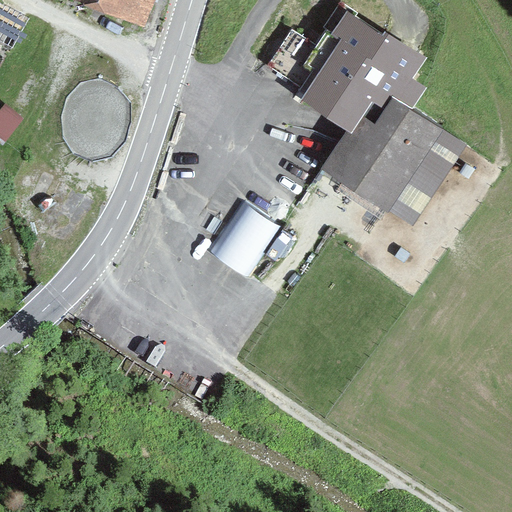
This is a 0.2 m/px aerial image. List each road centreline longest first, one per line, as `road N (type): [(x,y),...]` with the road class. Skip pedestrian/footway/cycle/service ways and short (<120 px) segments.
road 1 (track): [(94,257),(455,511)]
road 2 (secondary): [(191,0),(113,228),(76,281),(0,346)]
road 3 (track): [(170,73),(20,0)]
road 4 (track): [(170,73),(225,74),(269,0)]
